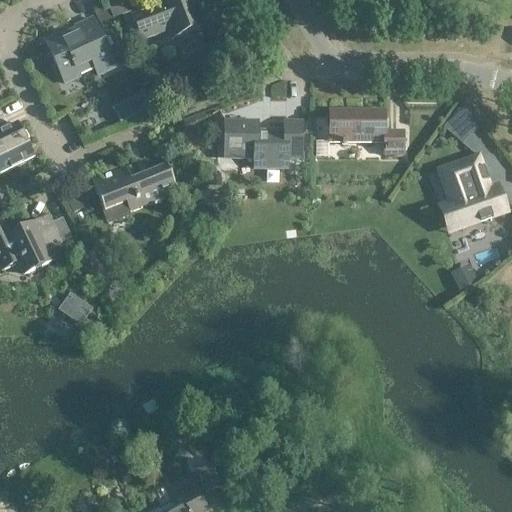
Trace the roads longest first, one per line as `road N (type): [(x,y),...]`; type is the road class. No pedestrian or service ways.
road 1 (residential): [(293,0),(316,44),(346,71),(461,70),(511,84)]
road 2 (residential): [(65,175),(4,44),(14,14),(45,0)]
